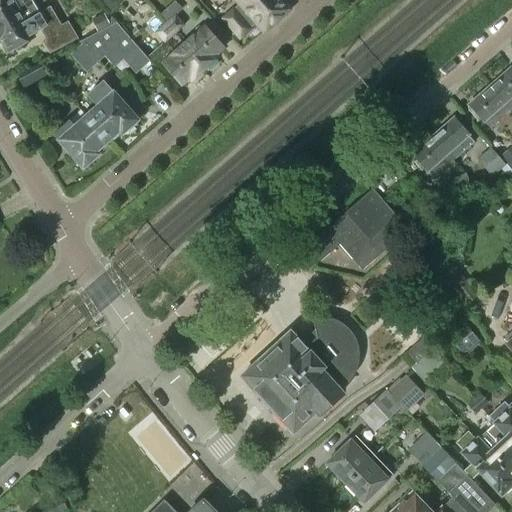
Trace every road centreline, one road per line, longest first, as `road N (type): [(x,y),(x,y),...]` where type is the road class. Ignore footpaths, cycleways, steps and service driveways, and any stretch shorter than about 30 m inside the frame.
road 1 (residential): [(511,25),(142,349)]
road 2 (residential): [(62,226),(311,10)]
road 3 (residential): [(277,511),(142,349)]
road 4 (residential): [(0,483),(142,349)]
road 5 (residential): [(62,226),(0,123)]
